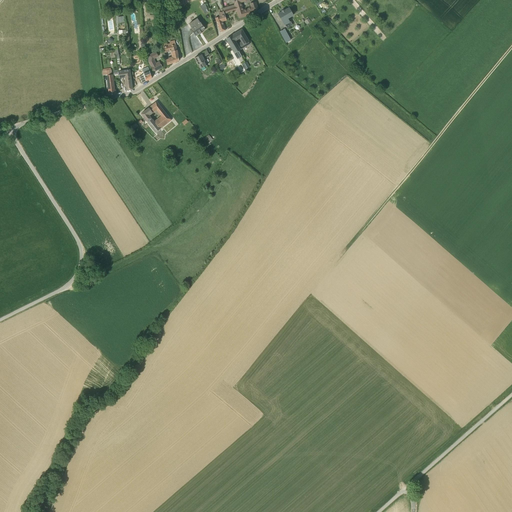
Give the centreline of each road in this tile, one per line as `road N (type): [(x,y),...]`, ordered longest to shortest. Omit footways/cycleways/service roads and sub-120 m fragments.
road 1 (unclassified): [(9,128),(143,86),(279,0)]
road 2 (unclassified): [(0,320),(67,286),(81,252),(9,128)]
road 3 (track): [(407,174),(511,46)]
road 4 (unclassified): [(405,488),(511,394)]
